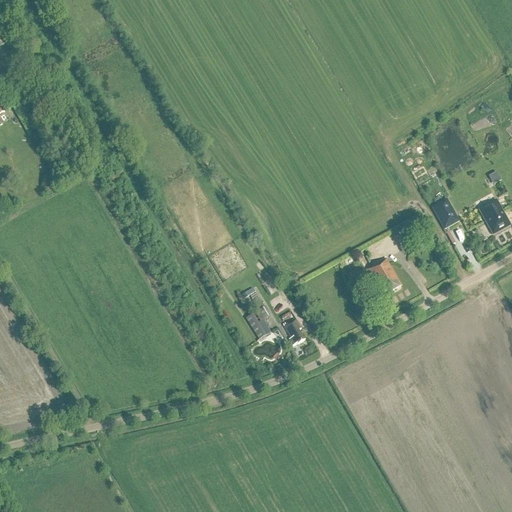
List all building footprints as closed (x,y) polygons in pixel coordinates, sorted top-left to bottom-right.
[(504,168),(498,173),(504,181),(511,176),(504,168)] [(501,184),(506,196),(511,193),(511,182),(511,179),(501,184)] [(458,224),(446,201),(430,210),(443,233),(458,224)] [(479,212),(493,237),(509,227),(496,203),(479,212)] [(382,298),(401,287),(386,261),(366,272),(375,289),(377,288),(382,298)] [(348,275),(352,282),(361,278),(357,271),(354,266),(348,269),(351,274),(348,275)] [(239,297),(242,301),(248,298),(254,295),(252,290),(239,297)] [(259,304),(254,295),(248,298),(250,301),(252,301),(255,307),(259,304)] [(268,320),(262,310),(255,314),(260,324),(268,320)] [(244,322),(258,343),(265,338),(252,317),(244,322)] [(295,322),(289,326),(286,328),(284,326),(283,327),(290,340),(289,341),(292,348),(296,346),(297,346),(304,342),(298,332),(301,331),(295,322)]
